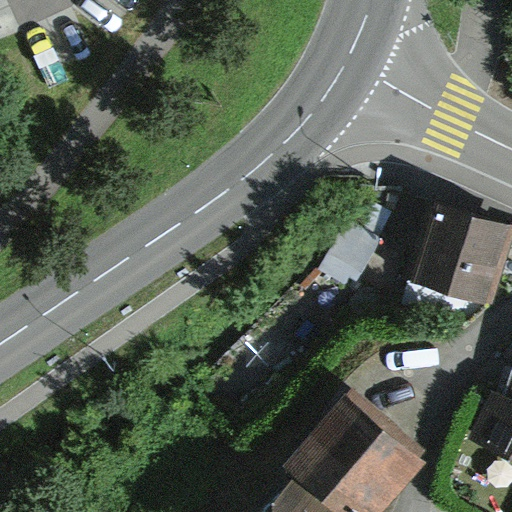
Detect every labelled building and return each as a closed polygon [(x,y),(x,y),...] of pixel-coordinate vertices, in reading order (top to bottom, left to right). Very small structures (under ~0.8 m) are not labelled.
[(511,240),(511,225),(432,198),(405,279),(489,308),(511,240)] [(350,211),(321,259),(344,273),(349,265),(359,271),(383,231),(350,211)] [(511,459),(511,384),(507,398),(485,390),(465,442),(511,459)] [(419,448),(352,388),(284,466),(296,476),(335,511),(381,511),(424,465),(413,455),(419,448)] [(335,511),(296,476),(262,511),(335,511)]
